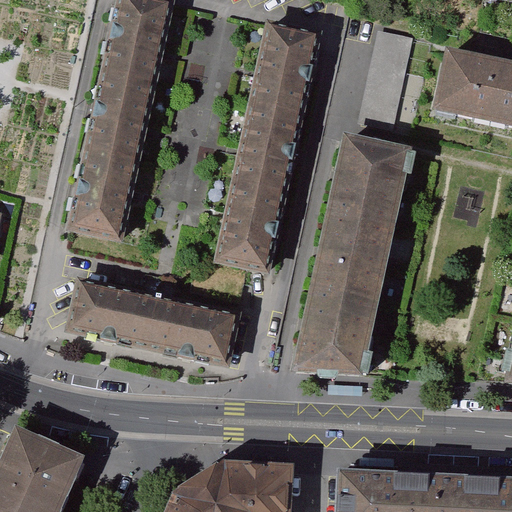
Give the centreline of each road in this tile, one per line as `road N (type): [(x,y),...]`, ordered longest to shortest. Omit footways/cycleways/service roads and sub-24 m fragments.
road 1 (tertiary): [(143,419),(511,437)]
road 2 (tertiary): [(0,384),(85,412),(143,419)]
